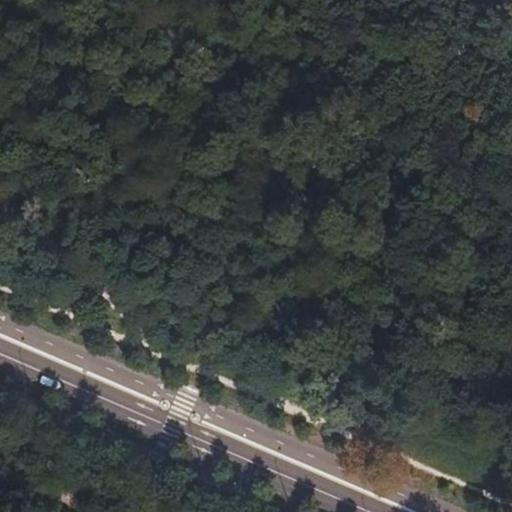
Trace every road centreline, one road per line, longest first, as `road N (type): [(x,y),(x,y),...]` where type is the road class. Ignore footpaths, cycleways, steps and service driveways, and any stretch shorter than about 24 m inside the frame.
road 1 (unknown): [(0,285),(511,506)]
road 2 (primary): [(372,511),(0,352)]
road 3 (track): [(0,197),(197,373)]
